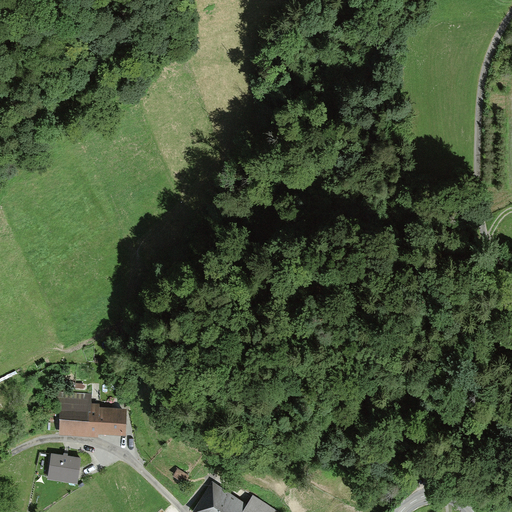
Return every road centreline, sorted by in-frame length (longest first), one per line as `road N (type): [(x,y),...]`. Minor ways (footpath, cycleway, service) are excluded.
road 1 (residential): [(511,280),(488,252),(477,177),(482,80),(511,18)]
road 2 (residential): [(183,511),(94,440),(47,439),(0,459)]
